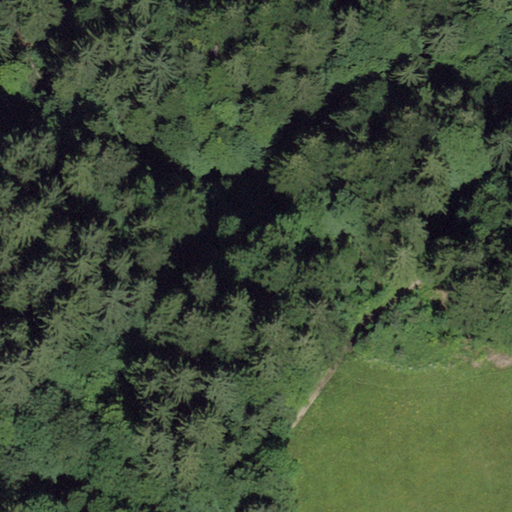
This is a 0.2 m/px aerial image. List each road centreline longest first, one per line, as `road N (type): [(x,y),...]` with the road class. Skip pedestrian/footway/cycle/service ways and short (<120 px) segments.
road 1 (track): [(200,502),(366,316),(511,199)]
road 2 (track): [(0,450),(200,502)]
